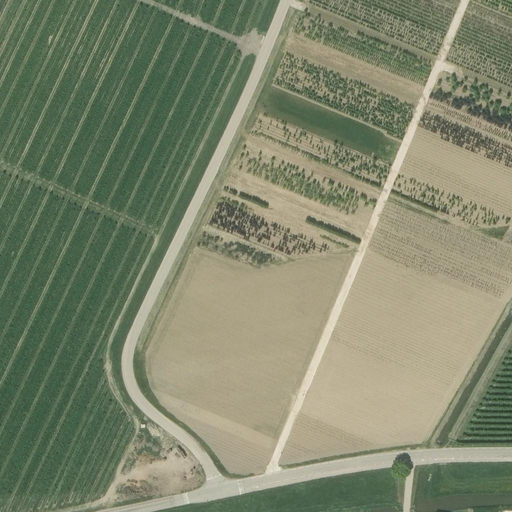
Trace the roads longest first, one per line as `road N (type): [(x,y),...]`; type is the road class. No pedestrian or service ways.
road 1 (unclassified): [(217,491),(192,444),(131,389),(127,355),(279,0)]
road 2 (tertiary): [(217,491),(381,459),(511,453)]
